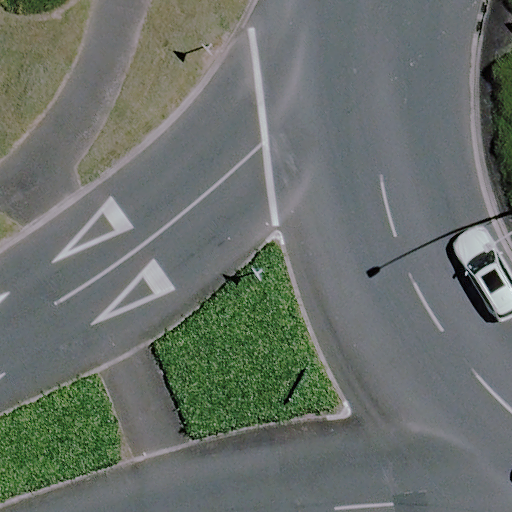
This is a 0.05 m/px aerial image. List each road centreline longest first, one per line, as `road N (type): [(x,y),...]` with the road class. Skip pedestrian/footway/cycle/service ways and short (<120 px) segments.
road 1 (secondary): [(0,332),(87,285),(376,33)]
road 2 (secondary): [(511,411),(433,327),(383,185),(376,33)]
road 3 (secondary): [(511,498),(351,511)]
